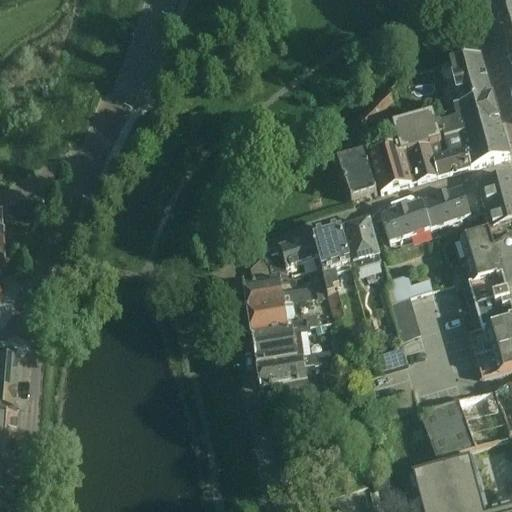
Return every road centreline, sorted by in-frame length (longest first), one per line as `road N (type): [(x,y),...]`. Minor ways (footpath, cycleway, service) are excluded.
road 1 (residential): [(269,511),(228,278),(265,247),(511,168)]
road 2 (residential): [(24,324),(39,263),(159,0)]
road 3 (residential): [(24,511),(31,421),(24,324)]
road 4 (residential): [(474,0),(511,121)]
